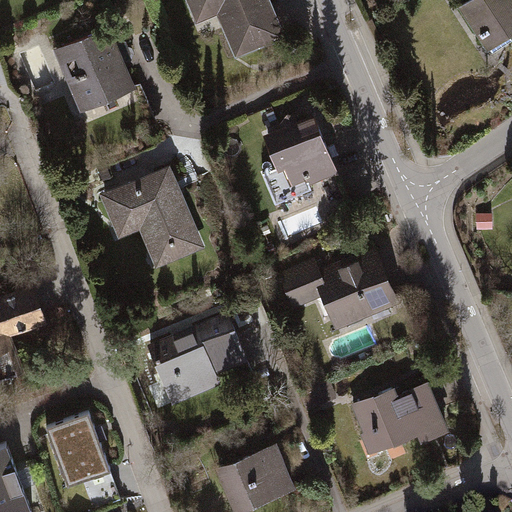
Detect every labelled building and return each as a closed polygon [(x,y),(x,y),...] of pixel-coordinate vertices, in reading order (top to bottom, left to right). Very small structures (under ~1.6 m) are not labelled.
[(271,0),(185,0),(196,24),(217,15),(235,57),(287,35),(271,0)] [(511,0),(468,0),(459,6),(488,50),(511,34),(511,0)] [(110,25),(54,48),(81,111),(136,88),(110,25)] [(282,126),(264,134),(285,183),(279,186),(287,206),(315,194),(310,183),(340,170),(315,112),(302,118),(300,114),(288,114),(281,123),(282,126)] [(168,162),(99,191),(118,238),(140,229),(156,267),(204,247),(168,162)] [(492,212),(476,213),(477,229),(493,228),(492,212)] [(315,256),(279,271),(294,307),(323,295),(337,329),(402,302),(378,244),(320,268),(315,256)] [(0,380),(0,379),(0,376),(16,371),(18,376),(27,373),(12,334),(48,320),(33,281),(0,292),(0,380)] [(229,309),(148,344),(173,403),(221,382),(218,374),(251,360),(229,309)] [(338,397),(330,379),(308,388),(315,406),(338,397)] [(396,385),(352,403),(364,432),(361,433),(370,454),(419,434),(422,442),(451,430),(430,379),(399,392),(396,385)] [(111,469),(89,411),(47,427),(68,485),(111,469)] [(278,441),(216,467),(235,511),(237,511),(297,487),(278,441)] [(32,511),(6,442),(0,444),(0,511),(32,511)]
